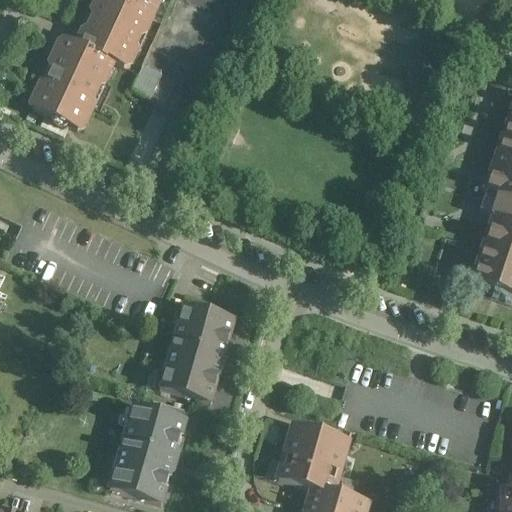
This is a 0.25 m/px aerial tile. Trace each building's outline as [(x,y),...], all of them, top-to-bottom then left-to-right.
[(150,23),(101,0),(98,0),(92,15),(93,21),(87,35),(82,36),(76,50),(65,45),(59,47),(50,68),(52,73),(46,86),(41,88),(31,109),(33,114),(77,134),(82,132),(92,111),(90,106),(97,90),(103,88),(112,67),(123,72),(128,70),(135,55),(133,50),(138,39),(143,37),(150,23)] [(101,0),(150,23),(157,8),(155,3),(156,0),(101,0)] [(153,94),(160,76),(143,70),(136,88),(153,94)] [(511,109),(492,170),(483,197),(498,202),(481,253),(470,286),(511,299),(511,109)] [(233,327),(182,312),(159,394),(210,409),(220,374),(222,375),(225,362),(223,362),(233,327)] [(184,427),(133,412),(109,495),(160,509),(170,474),(172,475),(176,462),(174,462),(184,427)] [(347,447),(293,431),(277,485),(312,495),(331,500),(332,500),(347,447)] [(511,511),(511,494),(502,494),(501,511),(511,511)] [(365,511),(366,509),(332,500),(331,500),(312,495),(306,511),(365,511)]
